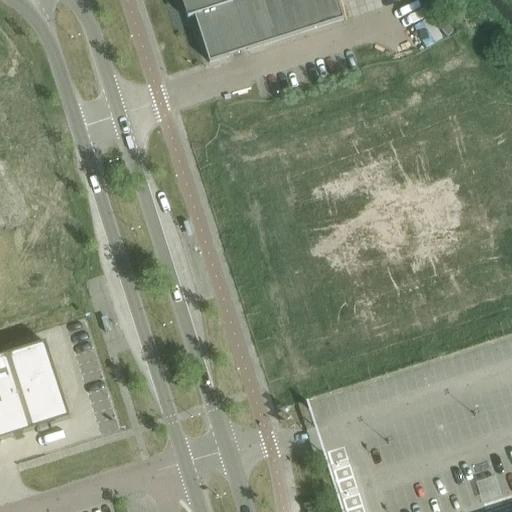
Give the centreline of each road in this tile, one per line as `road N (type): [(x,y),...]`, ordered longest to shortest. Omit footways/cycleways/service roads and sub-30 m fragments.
road 1 (secondary): [(29,9),(46,28),(186,464)]
road 2 (secondary): [(228,450),(89,21),(75,0)]
